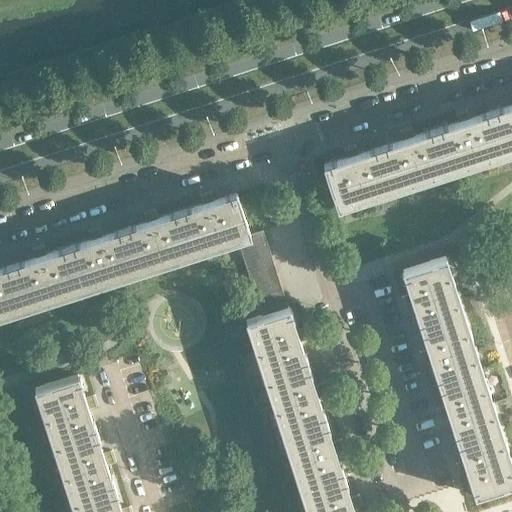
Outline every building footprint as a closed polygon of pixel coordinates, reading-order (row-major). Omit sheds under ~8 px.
[(511,151),(511,93),(510,94),(511,98),(511,103),(491,110),(505,153),(511,151)] [(505,153),(491,110),(469,118),(466,108),(455,112),(458,121),(436,128),(449,171),(505,153)] [(449,171),(436,128),(413,135),(411,126),(399,130),(402,139),(380,146),(394,189),(449,171)] [(394,189),(380,146),(358,153),(355,144),(343,148),(346,157),(323,164),(337,207),(394,189)] [(250,235),(249,234),(236,192),(213,200),(210,190),(199,194),(202,203),(180,210),(193,253),(237,239),(250,235)] [(193,253),(180,210),(157,217),(154,208),(143,212),(146,221),(124,228),(138,271),(193,253)] [(138,271),(124,228),(102,235),(99,226),(87,230),(90,239),(68,246),(82,289),(138,271)] [(266,241),(263,231),(262,230),(249,234),(250,235),(237,239),(240,250),(266,241)] [(270,252),(266,241),(240,250),(244,261),(270,252)] [(82,289),(68,246),(46,253),(43,244),(32,248),(35,257),(12,264),(26,307),(82,289)] [(273,263),(270,252),(244,261),(247,272),(273,263)] [(463,312),(456,288),(445,256),(402,270),(410,293),(401,296),(404,307),(413,304),(420,326),(463,312)] [(277,274),(273,263),(247,272),(251,282),(277,274)] [(0,315),(26,307),(12,264),(0,267),(0,315)] [(280,285),(277,274),(251,282),(254,293),(280,285)] [(284,296),(280,285),(254,293),(258,304),(284,296)] [(287,306),(287,305),(284,296),(258,304),(261,315),(287,306)] [(307,363),(300,341),(309,338),(305,326),(296,329),(289,306),(287,306),(261,315),(246,320),(264,376),(307,363)] [(481,368),(471,336),(463,312),(420,326),(428,348),(419,351),(422,363),(431,360),(438,382),(481,368)] [(325,418),(318,396),(327,393),(323,382),(314,385),(307,363),(264,376),(282,432),(325,418)] [(499,424),(492,400),(481,368),(438,382),(445,404),(436,407),(440,418),(449,415),(456,438),(499,424)] [(95,430),(88,408),(97,405),(94,394),(85,396),(77,374),(34,387),(53,444),(95,430)] [(343,474),(335,452),(344,449),(341,438),(332,441),(325,418),(282,432),(300,488),(343,474)] [(511,482),(511,463),(507,448),(499,424),(456,438),(463,460),(454,463),(458,474),(467,471),(474,494),(511,482)] [(113,486),(106,464),(115,461),(112,449),(103,452),(95,430),(53,444),(71,499),(113,486)] [(354,511),(353,508),(362,505),(359,493),(350,496),(343,474),(300,488),(307,511),(354,511)] [(131,511),(130,505),(121,508),(113,486),(71,499),(74,511),(131,511)]
